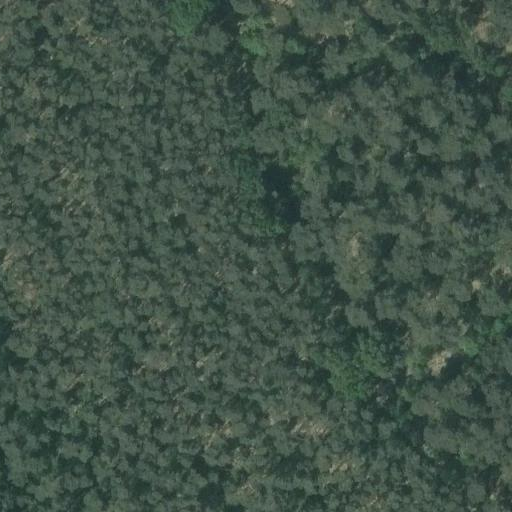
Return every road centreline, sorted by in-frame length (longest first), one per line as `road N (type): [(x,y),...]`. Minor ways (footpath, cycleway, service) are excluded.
road 1 (track): [(480,511),(366,397),(256,318),(170,217),(156,0)]
road 2 (track): [(366,397),(511,332)]
